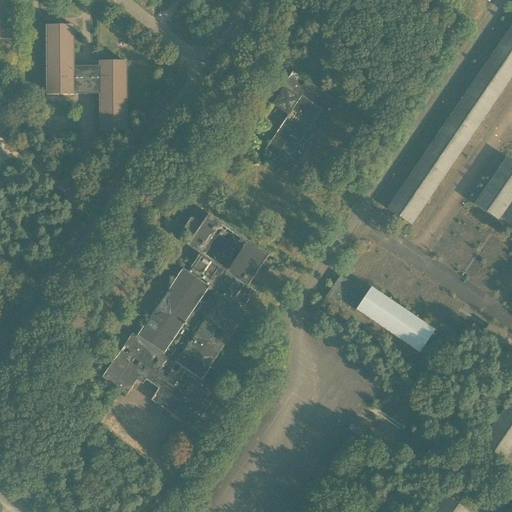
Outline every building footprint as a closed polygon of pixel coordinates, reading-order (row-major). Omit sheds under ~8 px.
[(0,0),(0,39),(12,40),(11,0),(0,0)] [(411,226),(511,78),(511,25),(387,210),(411,226)] [(126,131),(126,63),(100,63),(100,68),(73,68),(73,27),(47,27),(47,95),(73,95),(100,94),(100,131),(126,131)] [(327,124),(340,104),(293,72),(284,86),(301,98),(266,150),(274,156),(269,163),(271,164),(272,163),(289,174),(292,170),(301,176),(305,169),(297,163),(298,164),(310,145),(310,144),(325,123),(327,124)] [(89,145),(89,156),(98,156),(98,145),(89,145)] [(511,161),(506,158),(474,205),(511,230),(511,161)] [(226,379),(222,376),(210,368),(210,367),(246,314),(248,315),(248,314),(241,310),(249,299),(250,299),(270,269),(263,265),(269,256),(268,256),(267,257),(261,253),(261,252),(254,248),(255,248),(254,247),(254,248),(248,244),(248,243),(247,243),(241,239),(242,238),(241,238),(241,239),(235,234),(234,234),(228,230),(228,229),(228,230),(221,225),(222,225),(221,225),(215,221),(215,220),(214,221),(208,216),(209,215),(208,215),(187,246),(188,247),(188,246),(194,250),(194,251),(195,251),(200,255),(196,262),(189,273),(182,269),(183,270),(138,337),(137,336),(136,336),(133,334),(102,377),(127,395),(140,375),(146,380),(149,375),(154,378),(156,374),(165,380),(150,401),(152,401),(192,429),(213,399),(211,398),(215,391),(217,393),(226,379)] [(32,227),(39,231),(44,224),(38,220),(32,227)] [(322,305),(408,363),(406,366),(413,371),(415,368),(416,368),(424,355),(420,352),(422,349),(426,352),(430,345),(426,343),(434,331),(371,288),(367,293),(341,276),(322,305)] [(508,338),(488,325),(482,335),(502,348),(508,338)] [(510,460),(511,456),(511,403),(486,445),(510,460)] [(361,416),(369,422),(375,414),(366,408),(361,416)] [(265,449),(268,442),(253,437),(250,444),(265,449)] [(254,464),(257,457),(246,452),(242,458),(254,464)] [(359,462),(342,489),(352,496),(369,469),(359,462)] [(470,511),(472,510),(447,496),(437,511),(470,511)]
